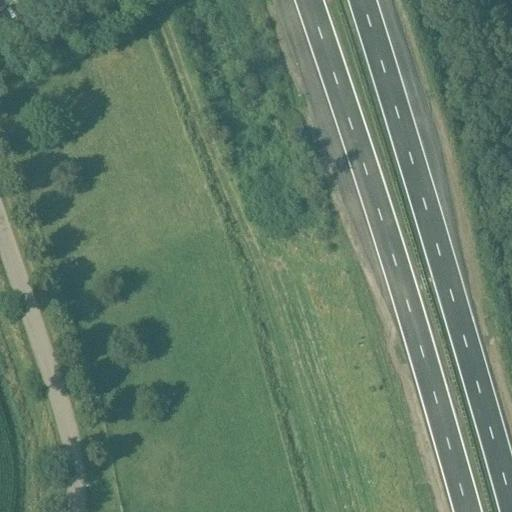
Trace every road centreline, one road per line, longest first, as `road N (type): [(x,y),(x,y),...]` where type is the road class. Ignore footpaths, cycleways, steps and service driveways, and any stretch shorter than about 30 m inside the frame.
road 1 (trunk): [(308,0),(470,511)]
road 2 (trunk): [(511,495),(363,0)]
road 3 (unclassified): [(77,511),(82,466),(74,409),(0,195)]
